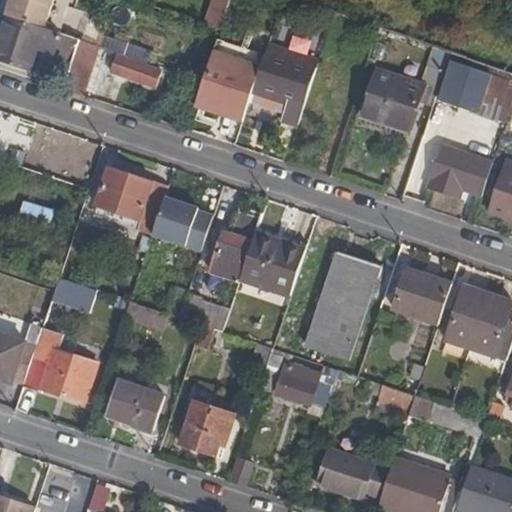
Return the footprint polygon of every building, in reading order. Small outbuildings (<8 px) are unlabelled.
[(58,33),(69,0),(0,0),(0,2),(0,13),(6,16),(58,33)] [(215,0),(207,24),(222,29),(231,0),(215,0)] [(74,57),(63,89),(84,96),(97,56),(100,47),(58,33),(6,16),(0,34),(0,67),(33,79),(40,54),(55,59),(57,51),(74,57)] [(265,59),(267,53),(219,37),(214,52),(262,68),(265,59)] [(315,74),(320,59),(270,43),(267,53),(265,59),(315,74)] [(424,86),(378,70),(364,115),(410,130),(419,104),(433,109),(445,73),(452,53),(437,48),(424,86)] [(199,97),(247,113),(249,109),(253,95),(262,68),(214,52),(204,81),(199,97)] [(162,70),(117,55),(111,73),(156,89),(162,70)] [(281,126),(296,131),(315,74),(265,59),(262,68),(253,95),(288,106),(283,120),(281,126)] [(452,61),(439,100),(497,120),(510,80),(452,61)] [(253,95),(249,109),(283,120),(288,106),(253,95)] [(498,127),(492,144),(499,147),(505,129),(498,127)] [(460,201),(463,193),(482,199),(493,165),(442,148),(429,191),(460,201)] [(98,206),(157,225),(162,210),(170,188),(110,168),(98,206)] [(492,210),(511,216),(511,172),(505,170),(492,210)] [(25,202),(20,219),(49,229),(55,211),(25,202)] [(141,272),(158,278),(161,268),(175,272),(181,254),(188,256),(199,223),(162,210),(157,225),(154,235),(141,272)] [(230,279),(240,282),(241,279),(257,233),(262,218),(239,210),(232,234),(224,232),(211,273),(230,279)] [(241,279),(291,296),(307,249),(257,233),(241,279)] [(339,252),(307,347),(350,361),(382,266),(339,252)] [(398,309),(441,323),(454,283),(411,269),(398,309)] [(76,299),(80,285),(60,278),(56,291),(55,292),(76,299)] [(225,298),(220,296),(216,305),(231,310),(240,282),(230,279),(225,298)] [(448,340),(508,360),(511,346),(511,320),(509,319),(511,310),(511,301),(466,286),(448,340)] [(168,305),(151,299),(148,307),(167,314),(180,318),(189,292),(174,288),(168,305)] [(203,297),(189,292),(180,318),(202,325),(214,329),(224,332),(231,310),(216,305),(202,300),(203,297)] [(162,329),(167,314),(148,307),(131,302),(126,317),(162,329)] [(208,346),(214,329),(202,325),(197,342),(208,346)] [(26,342),(0,333),(0,379),(13,384),(14,381),(24,385),(37,346),(43,329),(31,326),(26,342)] [(59,334),(43,328),(43,329),(37,346),(24,385),(24,386),(39,391),(41,387),(86,402),(99,365),(53,349),(59,334)] [(265,376),(272,354),(273,349),(258,344),(256,351),(263,354),(257,373),(265,376)] [(270,392),(282,358),(272,354),(265,376),(260,388),(270,392)] [(283,373),(276,394),(311,406),(311,404),(321,373),(293,363),(289,375),(283,373)] [(411,378),(421,381),(426,368),(415,364),(411,378)] [(311,404),(325,408),(334,380),(336,381),(337,379),(340,371),(326,367),(324,374),(321,373),(311,404)] [(377,408),(409,419),(410,416),(410,414),(416,397),(359,378),(340,371),(337,379),(382,394),(377,408)] [(119,380),(107,415),(154,431),(166,394),(119,380)] [(463,412),(416,397),(410,414),(482,438),(488,420),(463,412)] [(181,443),(218,455),(221,446),(226,447),(236,416),(194,402),(181,443)] [(504,405),(494,402),(491,411),(488,420),(499,424),(504,405)] [(367,493),(382,498),(391,471),(329,450),(318,483),(365,499),(367,493)] [(251,463),(237,459),(230,481),(244,486),(251,463)] [(452,478),(395,459),(391,471),(382,498),(379,507),(394,511),(456,511),(458,509),(466,484),(451,479),(452,478)] [(511,511),(511,479),(472,466),(466,484),(458,509),(467,511),(511,511)] [(109,510),(113,486),(96,483),(93,507),(109,510)] [(0,511),(24,511),(26,507),(0,497),(0,511)]
